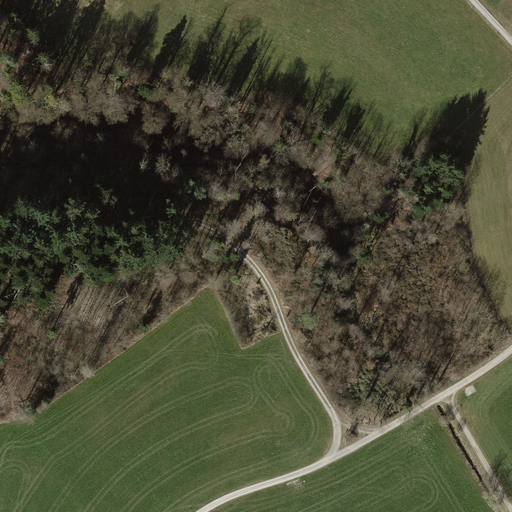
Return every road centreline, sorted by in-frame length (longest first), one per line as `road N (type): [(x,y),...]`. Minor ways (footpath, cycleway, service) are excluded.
road 1 (track): [(328,460),(334,417),(264,279),(224,237),(146,215),(0,226)]
road 2 (track): [(202,511),(328,460),(446,395)]
road 3 (track): [(511,511),(446,395)]
